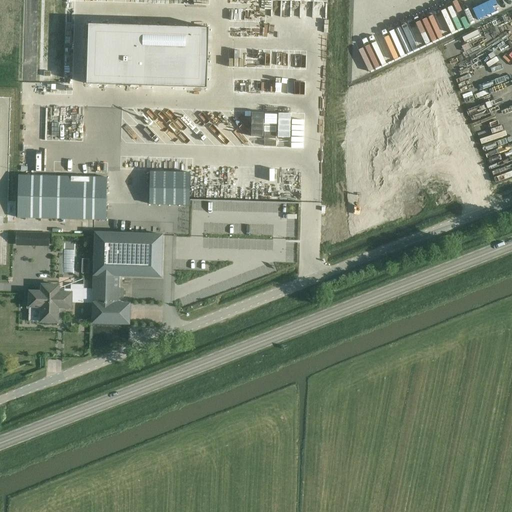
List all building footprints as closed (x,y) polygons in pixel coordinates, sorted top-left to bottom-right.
[(489,0),(471,10),(477,20),(495,11),(493,6),(499,3),(497,0),(489,0)] [(79,25),(78,84),(198,85),(199,25),(79,25)] [(484,142),(484,131),(468,131),(468,170),(484,170),(484,155),(491,155),(491,142),(484,142)] [(190,173),(150,172),(149,205),(190,206),(190,173)] [(108,178),(19,176),(17,218),(106,220),(108,178)] [(17,232),(17,245),(49,246),(49,233),(17,232)] [(162,235),(96,233),(93,303),(93,325),(129,325),(129,310),(125,310),(125,304),(117,304),(118,298),(123,298),(124,289),(118,289),(118,276),(161,277),(162,235)] [(30,295),(29,307),(38,307),(41,307),(41,322),(58,323),(58,303),(71,303),(92,303),(92,288),(84,288),(84,285),(72,285),(71,290),(59,290),(59,288),(59,286),(42,285),(42,292),(30,292),(30,295)]
